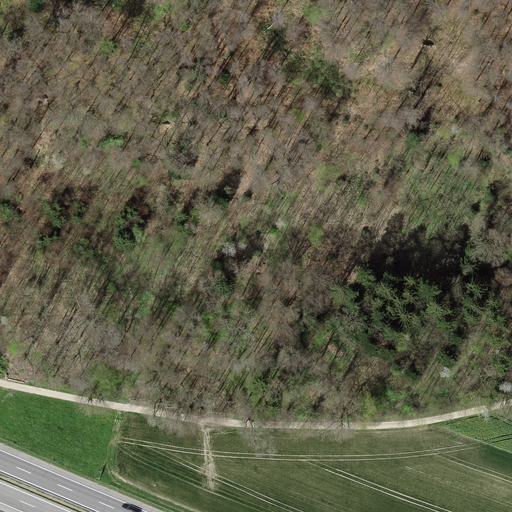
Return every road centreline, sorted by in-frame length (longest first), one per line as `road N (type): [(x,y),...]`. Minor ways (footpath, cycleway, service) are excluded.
road 1 (track): [(0,385),(233,427),(407,428),(511,406)]
road 2 (track): [(181,511),(112,477),(125,411)]
road 3 (motorway): [(123,511),(0,459)]
